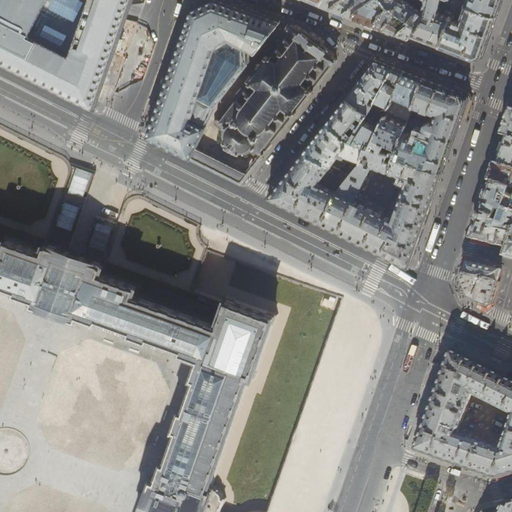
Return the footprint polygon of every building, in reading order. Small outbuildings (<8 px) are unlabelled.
[(0,0),(0,61),(93,108),(94,109),(94,108),(95,105),(97,100),(117,42),(132,2),(132,0),(0,0)] [(170,147),(191,157),(195,148),(204,129),(218,99),(243,67),(280,21),(270,18),(247,9),(227,2),(220,0),(211,0),(206,2),(192,9),(187,24),(175,60),(172,69),(161,100),(152,126),(150,132),(148,136),(170,147)] [(324,0),(321,5),(334,10),(354,18),(357,14),(355,13),(360,8),(370,0),(324,0)] [(369,24),(375,26),(385,10),(388,5),(384,0),(370,0),(360,8),(355,13),(357,14),(354,18),(359,20),(369,24)] [(403,36),(409,38),(412,34),(426,40),(441,45),(451,19),(453,12),(456,5),(452,4),(449,11),(446,10),(444,15),(438,12),(440,1),(450,5),(451,0),(384,0),(388,5),(391,7),(396,10),(401,14),(404,16),(411,20),(396,34),(403,36)] [(501,0),(467,0),(466,4),(497,15),(502,1),(501,0)] [(475,59),(482,56),(490,34),(497,15),(466,4),(458,2),(456,5),(453,12),(462,16),(460,22),(451,19),(441,45),(456,51),(471,57),(475,59)] [(380,28),(383,29),(396,10),(391,7),(388,12),(385,10),(375,26),(380,28)] [(389,31),(396,34),(411,20),(404,16),(401,19),(399,17),(401,14),(396,10),(383,29),(389,31)] [(296,29),(291,24),(262,61),(260,59),(253,67),(256,69),(214,122),(214,123),(223,130),(222,134),(222,137),(223,141),(225,145),(223,149),(225,150),(225,151),(232,154),(233,154),(235,155),(236,154),(240,154),(245,154),(248,153),(251,152),(259,158),(260,159),(294,116),(294,115),(337,60),(332,56),(331,57),(326,53),(327,52),(326,52),(328,49),(304,30),(302,32),(301,32),(300,33),(296,29)] [(362,76),(347,96),(357,105),(369,111),(395,66),(387,62),(377,58),(362,76)] [(400,68),(395,66),(369,111),(367,113),(373,116),(369,124),(362,121),(353,133),(349,139),(367,145),(370,147),(378,130),(372,126),(377,119),(382,121),(405,70),(400,68)] [(425,77),(420,75),(405,70),(382,121),(378,130),(370,147),(382,151),(385,144),(388,146),(389,143),(397,147),(394,155),(442,171),(451,146),(461,119),(461,116),(467,99),(464,92),(446,85),(434,81),(425,77)] [(337,108),(327,122),(349,139),(353,133),(349,130),(353,124),(355,126),(358,122),(356,120),(359,116),(364,118),(367,113),(369,111),(357,105),(347,96),(337,108)] [(471,100),(467,99),(461,116),(465,118),(471,100)] [(501,134),(503,135),(504,135),(507,136),(506,140),(498,163),(511,167),(511,107),(510,109),(508,116),(504,127),(501,134)] [(318,133),(304,152),(331,166),(341,153),(342,153),(342,155),(346,156),(346,155),(353,157),(343,172),(350,175),(361,160),(367,145),(349,139),(327,122),(318,133)] [(337,191),(321,223),(355,240),(408,266),(409,267),(409,266),(409,265),(410,263),(413,256),(422,228),(428,211),(442,171),(394,155),(382,151),(370,147),(367,145),(361,160),(350,175),(337,191)] [(244,179),(247,175),(246,174),(195,148),(191,157),(241,183),(241,182),(244,179)] [(269,197),(321,223),(326,213),(337,191),(350,175),(343,172),(331,166),(304,152),(291,167),(275,188),(275,189),(271,193),(269,195),(269,196),(269,197)] [(488,180),(491,182),(511,188),(511,167),(498,163),(494,162),(493,162),(488,178),(488,180)] [(486,240),(508,246),(511,234),(511,188),(491,182),(485,199),(476,226),(472,237),(486,240)] [(0,511),(205,511),(206,511),(208,511),(209,511),(211,506),(208,505),(212,496),(212,495),(215,496),(216,493),(217,490),(214,489),(214,488),(210,487),(211,482),(250,374),(254,376),(260,357),(275,316),(227,299),(221,316),(218,326),(215,325),(210,323),(208,322),(194,318),(183,314),(159,305),(148,301),(145,300),(133,296),(136,287),(124,283),(107,277),(101,275),(100,274),(103,266),(100,265),(101,264),(94,261),(93,262),(84,259),(85,258),(75,254),(65,251),(65,252),(56,249),(56,248),(49,245),(43,253),(21,246),(9,241),(8,241),(5,249),(0,247),(0,511)] [(464,268),(463,273),(481,277),(497,282),(498,279),(501,270),(500,269),(467,261),(466,262),(464,268)] [(485,304),(491,301),(497,282),(481,277),(463,273),(461,278),(468,297),(477,301),(484,305),(485,304)] [(439,381),(434,395),(466,409),(472,393),(511,412),(511,414),(507,428),(511,430),(511,379),(492,369),(450,349),(450,350),(439,381)] [(509,473),(511,472),(511,430),(507,428),(500,447),(458,432),(466,409),(434,395),(429,410),(426,417),(415,449),(433,456),(478,471),(495,477),(509,473)] [(511,511),(511,500),(511,501),(510,501),(508,500),(507,502),(506,504),(504,503),(505,503),(503,502),(502,503),(501,504),(502,504),(497,511),(485,511),(486,511),(483,510),(482,511),(511,511)]
